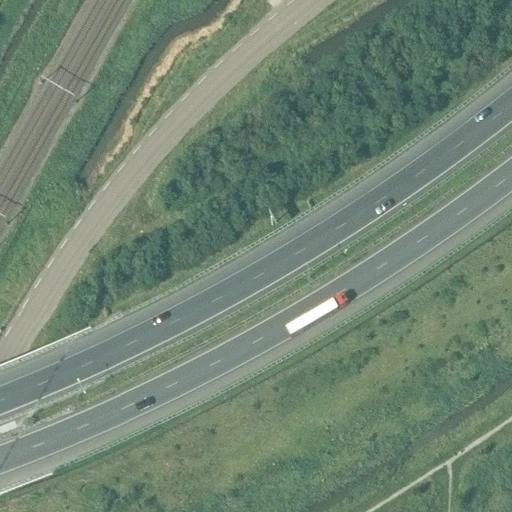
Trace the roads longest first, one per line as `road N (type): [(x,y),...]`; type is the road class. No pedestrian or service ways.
road 1 (trunk): [(511,104),(402,185),(232,291),(0,399)]
road 2 (trunk): [(0,459),(129,406),(293,320),(511,173)]
road 3 (tertiary): [(311,0),(228,74),(144,166),(76,255),(0,381)]
